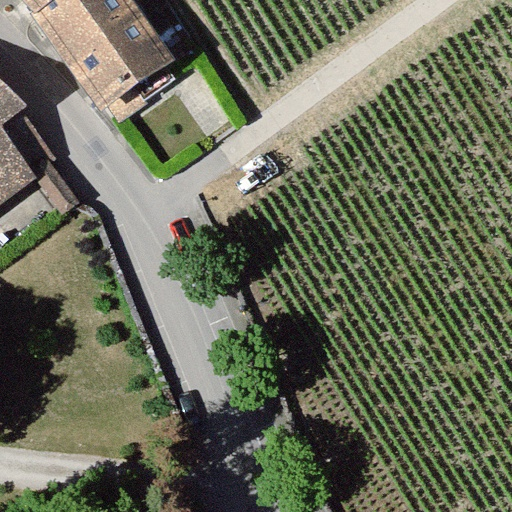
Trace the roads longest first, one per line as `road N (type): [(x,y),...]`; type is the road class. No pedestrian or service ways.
road 1 (residential): [(262,511),(143,223),(0,59)]
road 2 (track): [(143,223),(449,0)]
